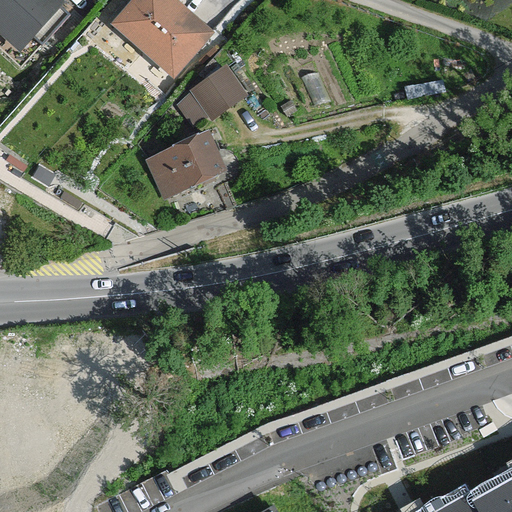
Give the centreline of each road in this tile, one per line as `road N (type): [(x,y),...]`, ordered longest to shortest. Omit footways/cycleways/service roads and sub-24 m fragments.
road 1 (residential): [(28,300),(111,257),(353,174),(511,71)]
road 2 (primary): [(28,300),(290,272),(511,211)]
road 3 (residential): [(182,511),(286,462),(511,382)]
road 4 (residential): [(511,60),(441,22),(372,0)]
